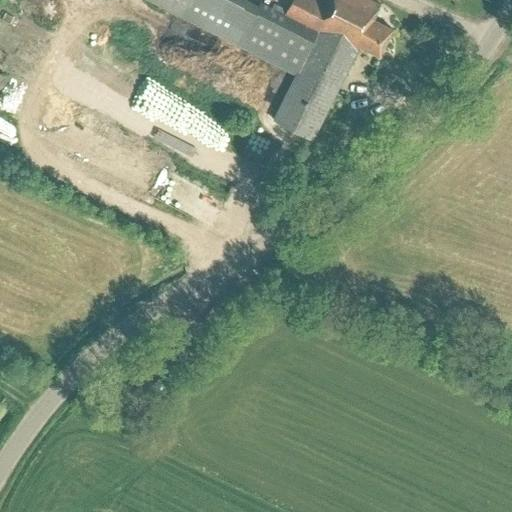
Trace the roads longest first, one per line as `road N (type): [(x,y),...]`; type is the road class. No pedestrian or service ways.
road 1 (tertiary): [(511,4),(423,125),(240,260)]
road 2 (tertiary): [(0,468),(41,408),(98,352),(240,260)]
